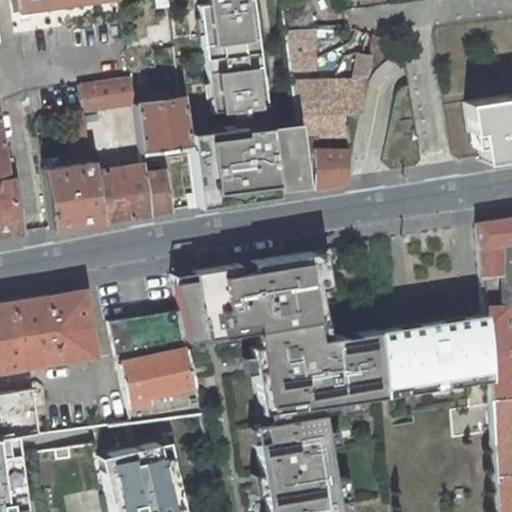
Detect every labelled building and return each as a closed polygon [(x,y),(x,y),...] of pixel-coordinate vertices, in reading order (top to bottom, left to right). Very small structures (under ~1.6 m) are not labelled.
[(14,0),(16,14),(118,0),(14,0)] [(195,0),(211,113),(277,103),(265,0),(195,0)] [(309,27),(312,27),(308,0),(277,0),(282,30),(309,27)] [(309,27),(282,30),(287,70),(312,68),(309,27)] [(354,78),(365,78),(369,55),(358,53),(354,78)] [(128,77),(77,85),(80,110),(101,107),(131,102),(132,102),(128,77)] [(297,136),(344,134),(343,113),(360,113),(364,85),(365,78),(354,78),(289,80),(296,128),(297,136)] [(132,102),(152,99),(150,86),(130,89),(132,102)] [(478,130),(483,161),(511,156),(511,94),(465,102),(470,131),(478,130)] [(132,102),(131,102),(139,152),(187,145),(186,133),(181,107),(180,95),(152,99),(132,102)] [(80,110),(86,150),(107,147),(101,107),(80,110)] [(69,155),(70,163),(90,160),(86,150),(80,110),(64,112),(69,155)] [(0,128),(0,234),(16,232),(0,128)] [(246,199),(305,189),(298,142),(240,151),(246,199)] [(194,205),(246,199),(240,151),(239,146),(187,153),(193,198),(194,205)] [(310,187),(344,182),(345,150),(310,149),(310,187)] [(69,155),(37,159),(39,168),(70,163),(69,155)] [(70,163),(39,168),(47,227),(98,220),(91,170),(90,160),(70,163)] [(141,163),(91,170),(98,220),(148,212),(142,171),(141,163)] [(142,171),(148,212),(169,209),(163,168),(142,171)] [(511,216),(473,223),(477,277),(499,275),(502,243),(511,241),(511,216)] [(511,241),(502,243),(499,275),(500,305),(506,305),(511,304),(511,241)] [(236,263),(190,271),(192,278),(170,282),(183,341),(252,330),(255,346),(247,347),(258,413),(266,412),(268,423),(260,425),(263,441),(253,443),(258,474),(261,494),(264,511),(336,511),(318,405),(379,394),(373,331),(373,330),(325,338),(316,340),(313,321),(320,320),(308,251),(249,261),(250,269),(237,271),(236,263)] [(0,369),(92,355),(82,289),(45,295),(45,293),(0,300),(0,369)] [(500,305),(479,307),(479,313),(484,376),(488,432),(493,511),(511,511),(511,392),(506,305),(500,305)] [(127,420),(198,411),(183,341),(176,310),(105,320),(127,420)] [(479,313),(373,331),(379,394),(390,392),(484,376),(479,313)] [(323,319),(320,320),(313,321),(316,340),(325,338),(323,319)] [(0,390),(0,436),(35,432),(30,386),(0,390)] [(258,413),(260,425),(268,423),(266,412),(258,413)] [(263,441),(260,425),(250,426),(253,443),(263,441)] [(174,511),(162,442),(104,454),(115,511),(174,511)] [(0,467),(0,511),(44,511),(37,463),(0,467)] [(261,494),(258,474),(249,476),(252,496),(261,494)]
